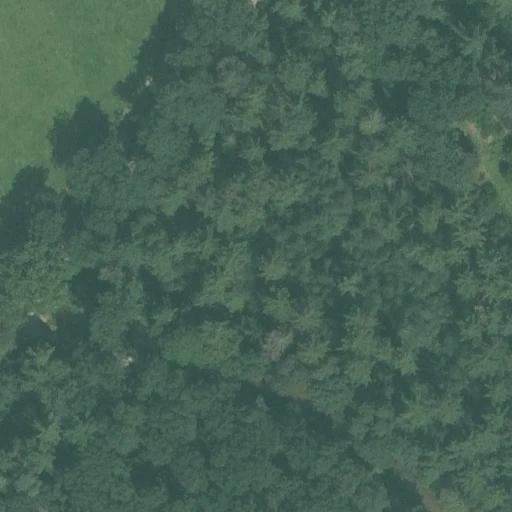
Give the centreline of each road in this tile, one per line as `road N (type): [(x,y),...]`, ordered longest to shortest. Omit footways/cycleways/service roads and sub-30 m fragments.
road 1 (track): [(18,317),(277,409),(416,511)]
road 2 (track): [(0,342),(251,0)]
road 3 (track): [(378,0),(511,217)]
